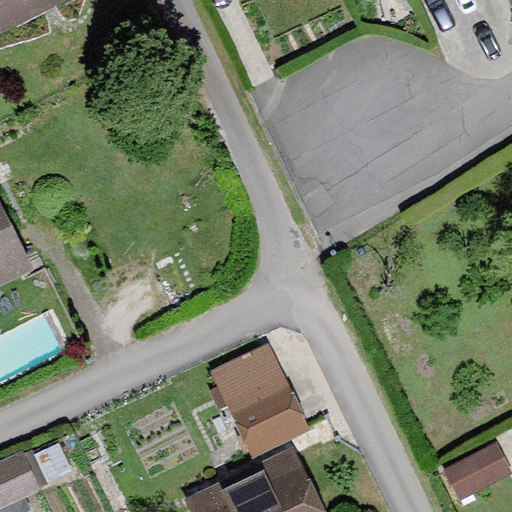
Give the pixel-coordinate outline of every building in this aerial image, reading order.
[(0,0),(0,43),(87,2),(85,0),(0,0)] [(0,193),(0,297),(42,277),(0,193)] [(265,349),(212,378),(258,463),(311,434),(265,349)] [(0,502),(39,490),(26,449),(0,457),(0,502)] [(332,511),(313,467),(210,511),(332,511)]
